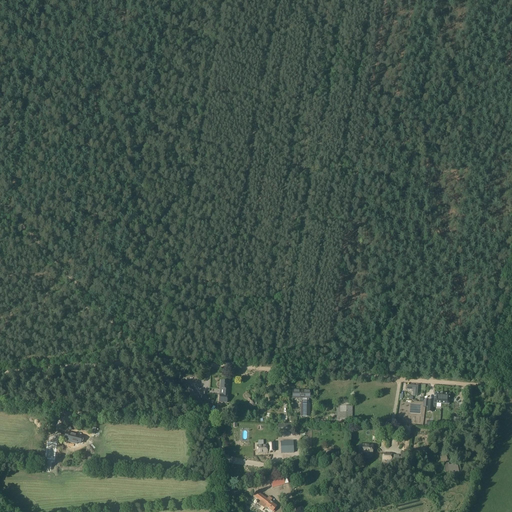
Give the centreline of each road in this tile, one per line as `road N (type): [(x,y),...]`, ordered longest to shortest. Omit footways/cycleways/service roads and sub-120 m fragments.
road 1 (track): [(511,386),(166,359),(0,374)]
road 2 (track): [(435,0),(376,377)]
road 3 (track): [(146,359),(0,200)]
road 4 (track): [(0,406),(208,422)]
road 5 (track): [(146,359),(214,427),(227,511)]
